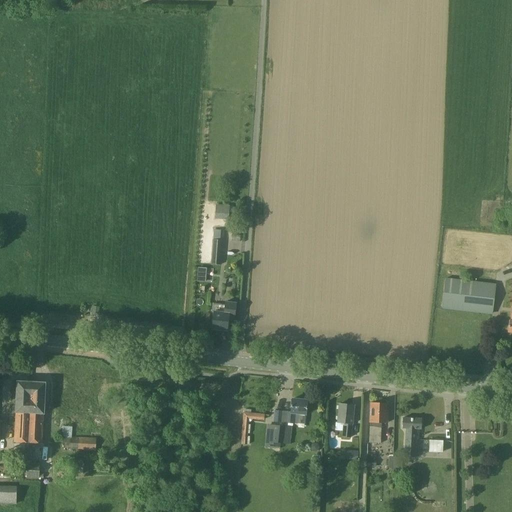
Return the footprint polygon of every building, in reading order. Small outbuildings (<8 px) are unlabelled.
[(230,205),(217,204),(215,218),(229,219),(230,205)] [(213,239),(211,264),(220,265),(222,240),(213,239)] [(442,307),(493,313),(496,283),(445,278),(442,307)] [(212,329),(227,331),(228,317),(235,317),(237,303),(224,301),(224,304),(213,303),(212,312),(214,312),(212,329)] [(28,442),(31,383),(18,382),(14,442),(28,442)] [(45,383),(31,383),(28,442),(41,443),(45,383)] [(273,422),(295,424),(296,413),(305,414),(307,400),(292,399),(291,412),(274,410),(273,422)] [(381,422),(387,423),(388,404),(370,403),(370,422),(369,443),(381,443),(381,422)] [(351,438),(352,424),(354,405),(339,404),(337,422),(343,423),(342,437),(351,438)] [(249,418),(264,419),(264,414),(244,412),(241,444),(246,444),(249,418)] [(419,429),(421,429),(421,419),(402,418),(402,428),(406,428),(404,457),(416,458),(417,440),(419,440),(419,429)] [(281,443),(284,443),(290,444),(292,427),(286,426),(273,425),(267,424),(265,448),(280,449),(281,443)] [(67,449),(95,451),(96,438),(62,437),(62,446),(67,446),(67,449)] [(442,452),(443,440),(429,439),(428,451),(442,452)] [(319,448),(317,443),(312,442),(309,447),(312,451),(316,451),(319,448)] [(341,458),(357,460),(358,451),(342,450),(341,458)] [(399,472),(399,457),(388,456),(388,460),(386,460),(386,465),(388,465),(388,468),(392,468),(392,472),(399,472)] [(376,467),(376,459),(366,459),(366,467),(376,467)] [(69,474),(83,474),(83,461),(71,461),(70,463),(60,463),(59,473),(60,473),(60,482),(69,482),(69,474)] [(45,473),(39,473),(40,464),(27,463),(26,470),(21,470),(21,482),(40,483),(40,490),(47,490),(46,494),(52,496),(54,490),(51,489),(51,481),(48,481),(48,478),(45,478),(45,473)] [(0,504),(16,505),(16,487),(0,486),(0,504)]
